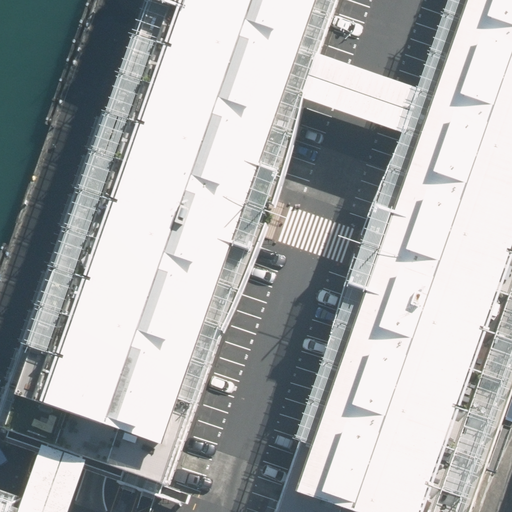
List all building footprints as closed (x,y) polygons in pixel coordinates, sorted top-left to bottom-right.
[(154,0),(0,428),(7,431),(46,445),(93,462),(99,464),(175,491),(313,107),(329,63),(351,0),(154,0)] [(511,0),(455,0),(423,95),(408,140),(280,511),(470,511),(511,391),(511,0)] [(423,95),(329,63),(313,107),(408,140),(423,95)] [(74,511),(93,462),(46,445),(28,501),(24,511),(74,511)] [(0,511),(24,511),(28,501),(0,491),(0,511)]
